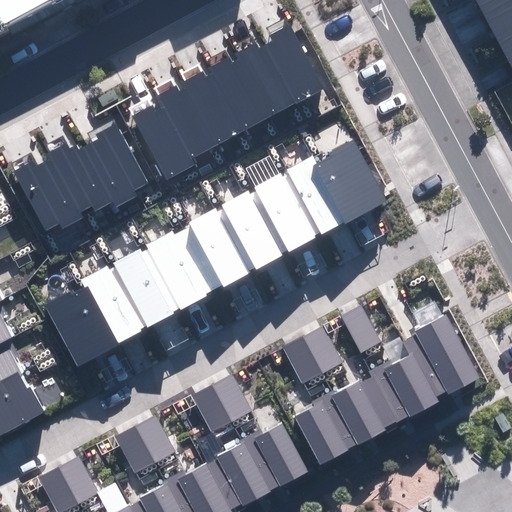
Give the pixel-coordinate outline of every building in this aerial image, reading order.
[(0,0),(0,26),(48,0),(0,0)] [(479,0),(484,8),(499,0),(479,0)] [(511,0),(499,0),(484,8),(499,37),(511,30),(511,0)] [(292,26),(266,40),(297,99),(323,85),(292,26)] [(511,30),(499,37),(511,60),(511,30)] [(266,40),(240,54),(271,113),(297,99),(266,40)] [(240,54),(214,68),(245,127),(271,113),(240,54)] [(214,68),(188,82),(219,141),(245,127),(214,68)] [(188,82),(161,96),(193,154),(219,141),(188,82)] [(161,96),(135,110),(167,168),(193,154),(161,96)] [(116,118),(84,136),(117,197),(149,179),(116,118)] [(84,136),(51,153),(84,214),(117,197),(84,136)] [(355,140),(314,162),(343,216),(345,219),(386,197),(355,140)] [(51,153),(19,170),(52,232),(84,214),(51,153)] [(312,233),(343,216),(314,162),(310,155),(278,172),(312,233)] [(280,250),(312,233),(278,172),(247,189),(280,250)] [(248,267),(280,250),(247,189),(215,206),(248,267)] [(216,284),(248,267),(215,206),(183,223),(216,284)] [(184,301),(216,284),(183,223),(151,240),(184,301)] [(152,318),(184,301),(151,240),(119,257),(152,318)] [(120,335),(152,318),(119,257),(87,274),(91,280),(120,335)] [(120,335),(91,280),(50,302),(82,361),(122,339),(120,335)] [(17,330),(0,301),(0,339),(8,335),(17,330)] [(361,301),(344,311),(364,347),(381,338),(361,301)] [(413,346),(440,396),(481,374),(445,308),(404,330),(413,346)] [(323,324),(286,343),(304,377),(341,357),(323,324)] [(24,364),(8,335),(0,339),(0,377),(24,364)] [(413,346),(374,367),(401,417),(440,396),(413,346)] [(0,431),(47,405),(24,364),(0,377),(0,431)] [(374,367),(335,387),(362,438),(401,417),(374,367)] [(232,370),(196,390),(214,424),(250,404),(232,370)] [(335,387),(297,408),(324,458),(362,438),(335,387)] [(297,408),(258,429),(285,479),(324,458),(297,408)] [(158,410),(120,431),(138,466),(177,445),(158,410)] [(258,429),(219,449),(246,500),(285,479),(258,429)] [(219,449),(181,470),(203,511),(223,511),(246,500),(219,449)] [(82,451),(43,472),(62,508),(102,487),(82,451)] [(203,511),(181,470),(142,491),(153,511),(203,511)] [(153,511),(142,491),(103,511),(153,511)] [(511,511),(511,497),(502,510),(504,511),(511,511)]
